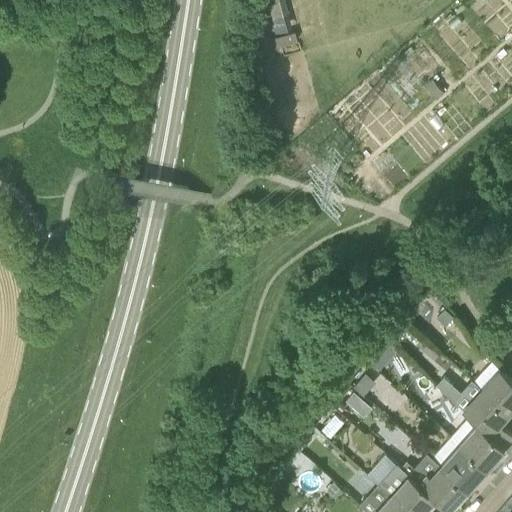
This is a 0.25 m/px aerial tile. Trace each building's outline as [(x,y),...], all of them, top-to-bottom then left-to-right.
[(286,12),(283,0),(248,0),(255,24),(271,20),(270,16),(286,12)] [(436,316),(445,324),(453,314),(445,307),(436,316)] [(388,359),(376,348),(367,358),(379,368),(388,359)] [(482,388),(509,412),(511,408),(511,376),(501,367),(482,388)] [(364,394),(376,380),(366,371),(353,385),(364,394)] [(447,393),(455,384),(443,373),(435,383),(447,393)] [(477,421),(506,446),(508,448),(511,444),(511,432),(500,422),(509,412),(482,388),(464,408),(478,420),(477,421)] [(350,404),(349,398),(345,394),(337,402),(345,409),(350,404)] [(459,441),(487,467),(506,446),(477,421),(459,441)] [(296,444),(301,448),(308,440),(303,436),(296,444)] [(440,462),(468,487),(487,467),(459,441),(440,462)] [(397,461),(379,481),(390,492),(412,511),(433,511),(428,507),(437,497),(418,480),(397,461)] [(418,480),(437,497),(449,509),(468,487),(440,462),(431,473),(427,469),(418,480)] [(335,500),(337,497),(344,489),(339,485),(333,480),(326,488),(332,493),(330,496),(335,500)] [(412,511),(390,492),(372,511),(412,511)] [(253,502),(262,510),(267,505),(258,497),(253,502)]
